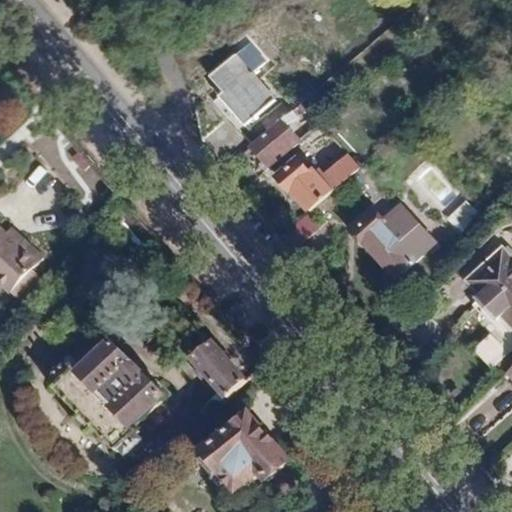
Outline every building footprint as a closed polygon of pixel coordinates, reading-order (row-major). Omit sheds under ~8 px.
[(249,44),(211,77),(224,93),(220,97),(243,123),(272,98),(249,71),(263,60),(249,44)] [(0,132),(2,135),(29,112),(6,84),(0,88),(0,132)] [(297,139),(280,119),(251,143),(269,164),(297,139)] [(279,174),(309,208),(358,166),(346,153),(322,175),(314,167),(311,170),(299,157),(279,174)] [(125,199),(109,216),(148,259),(165,245),(125,199)] [(464,199),(448,219),(462,230),(478,210),(464,199)] [(282,233),(295,248),(321,222),(309,208),(282,233)] [(394,230),(375,210),(355,230),(399,276),(425,252),(399,225),(394,230)] [(20,246),(7,234),(0,227),(0,280),(12,292),(33,269),(44,257),(25,239),(20,246)] [(13,227),(7,234),(20,246),(25,239),(13,227)] [(167,267),(177,258),(167,247),(158,256),(167,267)] [(511,254),(505,247),(471,279),(484,293),(474,303),(506,337),(500,343),(510,353),(511,350),(511,254)] [(33,269),(12,292),(21,300),(41,278),(33,269)] [(472,350),(490,371),(508,355),(490,334),(472,350)] [(227,399),(247,380),(214,342),(194,360),(200,368),(194,373),(205,386),(211,381),(227,399)] [(116,453),(122,458),(136,445),(132,440),(135,436),(130,430),(161,402),(111,345),(79,373),(73,366),(69,370),(65,366),(59,366),(54,368),(51,373),(51,378),(54,384),(50,388),(111,458),(116,453)] [(292,463),(252,416),(205,455),(239,493),(262,475),(270,483),(292,463)]
